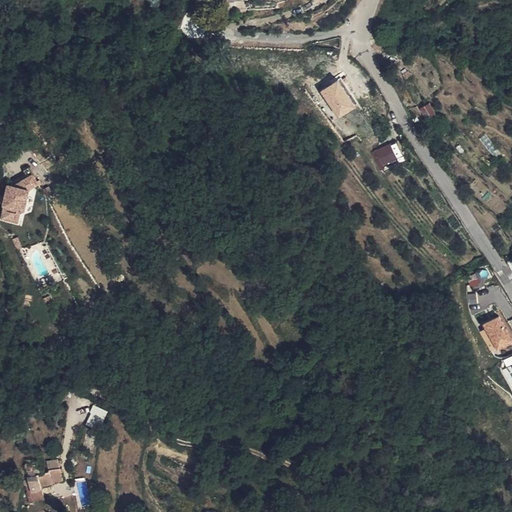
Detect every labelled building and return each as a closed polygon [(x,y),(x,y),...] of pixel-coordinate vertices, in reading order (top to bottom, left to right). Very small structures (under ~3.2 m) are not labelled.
[(358,103),(340,77),(323,89),(340,115),(358,103)] [(432,104),(423,94),(418,98),(427,109),(432,104)] [(399,156),(403,154),(398,141),(394,142),(399,156)] [(376,148),(380,163),(398,157),(393,142),(376,148)] [(34,173),(25,179),(31,188),(40,182),(34,173)] [(18,184),(11,182),(5,203),(6,203),(2,216),(18,221),(22,208),(25,209),(31,188),(25,179),(18,184)] [(479,270),(468,278),(476,288),(487,281),(479,270)] [(50,290),(43,294),(48,305),(55,301),(50,290)] [(511,340),(511,333),(501,314),(485,322),(499,347),(511,340)] [(102,427),(110,408),(95,402),(87,422),(102,427)] [(40,454),(43,464),(49,482),(56,480),(60,478),(54,461),(55,453),(50,451),(41,454),(40,454)] [(49,482),(43,464),(32,468),(37,485),(49,482)] [(37,485),(32,468),(22,471),(19,479),(20,479),(21,479),(21,480),(22,479),(22,480),(23,481),(24,481),(25,482),(25,483),(26,483),(26,484),(26,485),(27,485),(27,486),(27,487),(27,488),(27,489),(29,498),(29,499),(41,497),(37,485)]
